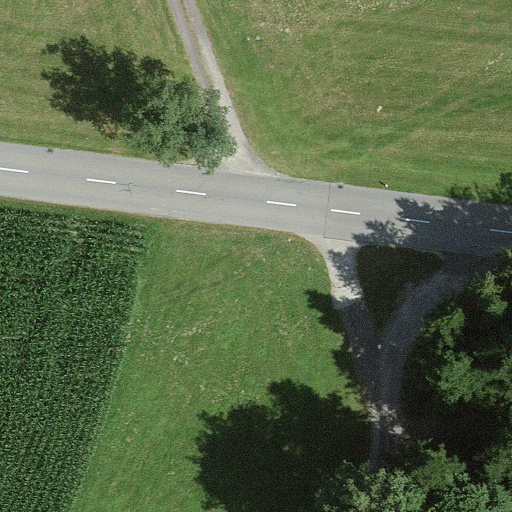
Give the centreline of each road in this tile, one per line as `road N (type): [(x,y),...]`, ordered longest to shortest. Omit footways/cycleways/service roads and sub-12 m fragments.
road 1 (tertiary): [(511,232),(0,168)]
road 2 (track): [(323,208),(383,400),(382,463),(365,511)]
road 3 (track): [(383,400),(418,306),(511,236)]
road 4 (track): [(255,200),(184,0)]
